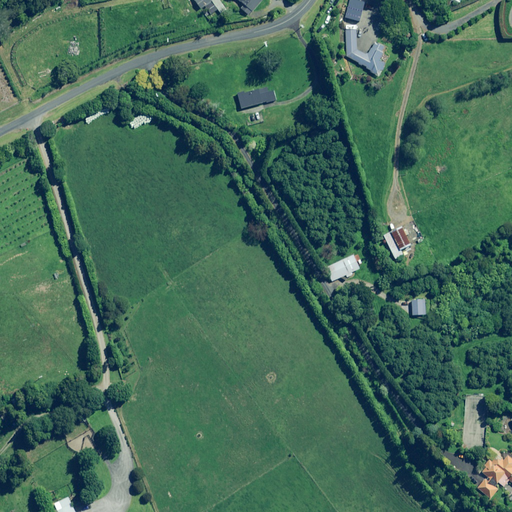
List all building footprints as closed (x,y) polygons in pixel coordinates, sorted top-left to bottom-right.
[(195,0),(202,8),(213,1),(222,14),(228,10),(220,0),(195,0)] [(262,0),(239,0),(245,4),(242,8),(249,14),(253,10),(254,10),(262,0)] [(357,48),(357,30),(347,30),(348,55),(368,66),(367,68),(372,71),(372,72),(378,75),(381,69),(382,70),(386,63),(381,60),(387,48),(376,41),(369,53),(357,48)] [(263,92),(262,87),(239,93),(242,107),(276,98),(274,89),(263,92)] [(404,224),(381,236),(385,243),(388,241),(396,258),(404,254),(402,249),(413,243),(404,224)] [(362,262),(358,254),(355,255),(354,254),(326,267),(332,280),(341,276),(346,280),(348,278),(344,275),(360,267),(359,264),(362,262)] [(413,257),(409,255),(404,264),(408,266),(413,257)] [(426,313),(426,298),(413,299),(413,314),(426,313)] [(511,455),(510,453),(504,459),(498,454),(497,455),(493,451),(488,457),(490,459),(485,465),(487,466),(483,471),(492,478),(490,481),(486,478),(479,487),(492,497),(499,488),(495,485),(498,481),(505,486),(510,479),(511,480),(511,455)] [(76,511),(68,496),(55,503),(59,511),(76,511)]
